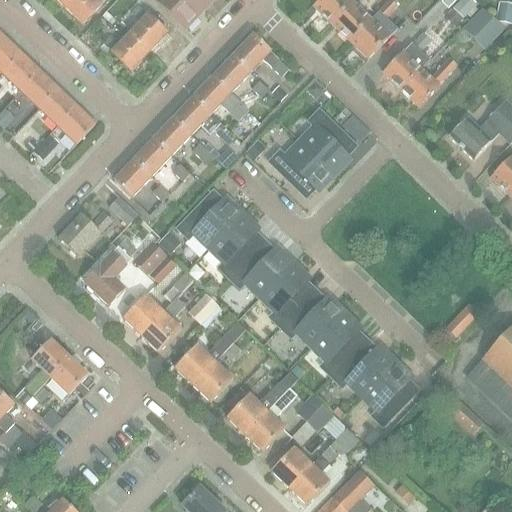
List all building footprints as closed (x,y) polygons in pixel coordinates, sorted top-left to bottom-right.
[(53,0),(65,10),(73,0),(53,0)] [(73,0),(65,10),(83,28),(102,7),(101,6),(106,0),(73,0)] [(203,10),(192,0),(152,0),(185,31),(198,18),(197,17),(203,11),(204,12),(204,11),(203,10)] [(192,0),(203,10),(209,5),(210,5),(215,0),(192,0)] [(321,0),(313,9),(332,27),(351,5),(346,0),(321,0)] [(444,0),(441,3),(449,10),(458,0),(444,0)] [(462,0),(453,10),(464,20),(476,6),(469,0),(462,0)] [(391,1),(378,13),(378,14),(385,20),(397,8),(391,1)] [(332,27),(350,44),(370,22),(351,5),(332,27)] [(140,24),(129,36),(150,54),(168,35),(148,16),(147,17),(138,8),(131,15),(140,24)] [(511,10),(499,9),(496,23),(510,25),(511,15),(511,10)] [(482,11),(463,31),(485,51),(504,31),(482,11)] [(369,23),(350,44),(368,61),(388,40),(397,31),(385,20),(378,14),(369,23)] [(402,54),(382,75),(400,93),(420,72),(429,62),(421,54),(432,43),(423,34),(402,54)] [(150,54),(129,36),(118,47),(109,38),(103,46),(111,54),(111,55),(131,74),(150,54)] [(252,38),(233,57),(250,74),(261,62),(280,79),(287,71),(252,38)] [(0,41),(0,74),(2,76),(21,55),(3,39),(0,41)] [(2,76),(20,94),(39,72),(21,55),(2,76)] [(233,57),(214,77),(230,95),(243,81),(250,74),(233,57)] [(420,72),(400,93),(419,110),(439,89),(437,88),(458,66),(449,60),(429,81),(420,72)] [(20,94),(40,113),(60,93),(39,72),(20,94)] [(214,77),(194,98),(211,115),(220,106),(237,123),(248,112),(230,95),(214,77)] [(316,82),(307,92),(312,97),(319,97),(324,91),(316,82)] [(259,84),(252,91),(262,100),(268,93),(259,84)] [(278,88),(272,95),(280,102),(286,95),(278,88)] [(40,113),(58,130),(78,110),(60,93),(40,113)] [(194,98),(173,121),(190,136),(200,126),(209,136),(212,132),(227,146),(235,138),(211,115),(194,98)] [(511,148),(511,145),(511,111),(506,105),(479,133),(476,130),(467,121),(449,140),(474,164),(491,146),(500,137),(511,148)] [(78,110),(58,130),(75,146),(94,126),(78,110)] [(2,112),(0,114),(0,125),(3,129),(11,120),(2,112)] [(313,129),(299,143),(334,178),(345,167),(342,164),(356,149),(319,112),(308,124),(313,129)] [(173,121),(153,141),(171,157),(190,136),(173,121)] [(42,163),(58,146),(49,138),(33,155),(42,163)] [(257,140),(246,152),(254,160),(266,148),(257,140)] [(153,141),(133,162),(151,178),(171,157),(153,141)] [(334,178),(299,143),(285,158),(279,153),(268,165),(306,201),(321,186),(324,189),(334,178)] [(200,145),(193,153),(203,162),(207,166),(214,158),(210,154),(200,145)] [(227,151),(217,161),(226,169),(236,159),(227,151)] [(491,179),(509,198),(511,193),(511,158),(491,179)] [(47,159),(40,167),(48,175),(55,167),(47,159)] [(151,178),(133,162),(113,183),(131,200),(151,178)] [(173,174),(184,183),(191,175),(180,166),(173,174)] [(153,195),(163,204),(169,197),(160,188),(153,195)] [(193,237),(207,251),(242,216),(231,205),(228,208),(213,194),(176,232),(187,242),(193,237)] [(109,210),(128,228),(137,219),(118,201),(109,210)] [(59,242),(77,259),(111,223),(103,216),(92,228),(82,218),(59,242)] [(217,270),(228,281),(265,244),(250,230),(253,226),(242,216),(207,251),(221,265),(217,270)] [(167,233),(157,243),(168,254),(178,243),(167,233)] [(128,260),(135,252),(125,243),(117,250),(84,286),(108,308),(124,292),(113,282),(131,263),(128,260)] [(133,264),(146,276),(165,256),(152,244),(133,264)] [(244,287),(258,301),(293,265),(282,254),(279,258),(265,244),(228,281),(239,292),(244,287)] [(165,256),(146,276),(159,288),(177,269),(167,260),(168,258),(165,256)] [(268,320),(280,331),(316,293),(301,279),(304,276),(293,265),(258,301),(273,315),(268,320)] [(163,298),(171,305),(172,305),(177,300),(178,301),(192,284),(183,277),(163,298)] [(212,282),(204,290),(212,298),(220,290),(212,282)] [(296,337),(310,350),(345,314),(333,304),(331,307),(316,293),(280,331),(291,342),(296,337)] [(188,315),(203,329),(221,309),(213,303),(206,296),(188,315)] [(123,321),(141,338),(163,314),(145,297),(123,321)] [(163,314),(141,338),(159,355),(181,331),(171,322),(186,308),(178,301),(177,300),(172,305),(171,305),(163,314)] [(446,330),(458,341),(481,315),(469,305),(446,330)] [(31,325),(36,320),(28,312),(23,317),(31,325)] [(319,369),(331,380),(367,342),(352,328),(355,325),(345,314),(310,350),(324,364),(319,369)] [(174,371),(192,388),(214,364),(223,356),(233,346),(246,331),(237,324),(206,356),(196,347),(174,371)] [(511,330),(467,378),(511,419),(511,330)] [(347,386),(361,400),(396,364),(385,354),(382,356),(367,342),(331,380),(342,391),(347,386)] [(40,354),(31,363),(41,373),(34,380),(42,388),(49,380),(51,381),(69,361),(50,343),(40,354)] [(242,353),(233,346),(223,356),(232,363),(242,353)] [(69,361),(51,381),(68,398),(75,390),(80,384),(87,377),(69,361)] [(214,364),(192,388),(210,405),(232,381),(214,364)] [(396,364),(361,400),(376,414),(371,420),(382,430),(419,392),(403,378),(407,374),(396,364)] [(296,367),(290,373),(297,379),(303,373),(296,367)] [(227,420),(244,437),(284,395),(296,382),(288,375),(279,385),(278,385),(258,405),(249,397),(227,420)] [(25,390),(32,398),(42,388),(34,380),(25,390)] [(80,384),(75,390),(82,397),(88,392),(80,384)] [(104,386),(84,406),(120,441),(140,422),(104,386)] [(42,388),(32,398),(40,406),(50,395),(42,388)] [(24,390),(15,400),(23,408),(32,398),(24,390)] [(284,395),(244,437),(262,454),(284,431),(274,421),(292,402),(296,398),(288,391),(284,395)] [(0,394),(0,429),(4,433),(5,433),(15,443),(14,444),(28,456),(38,445),(24,432),(23,434),(13,426),(15,425),(6,416),(14,408),(0,394)] [(295,414),(306,425),(323,408),(312,397),(295,414)] [(441,408),(473,438),(483,427),(451,397),(441,408)] [(323,408),(306,425),(292,439),(302,449),(333,418),(323,408)] [(336,408),(331,414),(339,421),(344,416),(336,408)] [(51,411),(41,421),(52,431),(61,421),(51,411)] [(311,467),(288,491),(306,508),(329,484),(325,480),(335,471),(329,466),(338,456),(347,455),(360,442),(347,430),(329,447),(320,458),(311,467)] [(375,430),(364,441),(372,448),(382,437),(375,430)] [(0,443),(6,450),(14,444),(15,443),(5,433),(4,433),(0,437),(0,443)] [(0,451),(0,462),(12,473),(19,466),(1,450),(0,451)] [(271,474),(288,491),(311,467),(293,450),(271,474)] [(345,485),(331,499),(343,511),(346,511),(359,499),(375,485),(359,470),(345,485)] [(395,494),(407,508),(418,498),(406,484),(395,494)] [(181,508),(185,511),(222,511),(200,490),(181,508)] [(25,505),(32,511),(36,511),(42,506),(33,498),(25,505)] [(343,511),(331,499),(318,511),(343,511)] [(72,511),(63,502),(53,511),(72,511)]
